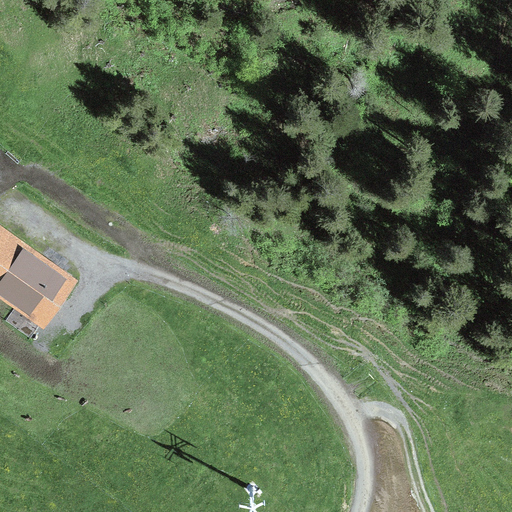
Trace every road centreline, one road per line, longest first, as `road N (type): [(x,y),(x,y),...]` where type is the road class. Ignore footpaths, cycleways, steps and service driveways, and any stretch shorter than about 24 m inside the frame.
road 1 (track): [(0,187),(91,257),(154,275),(283,337),(354,414),(367,487),(358,511)]
road 2 (track): [(354,414),(397,428),(419,511)]
